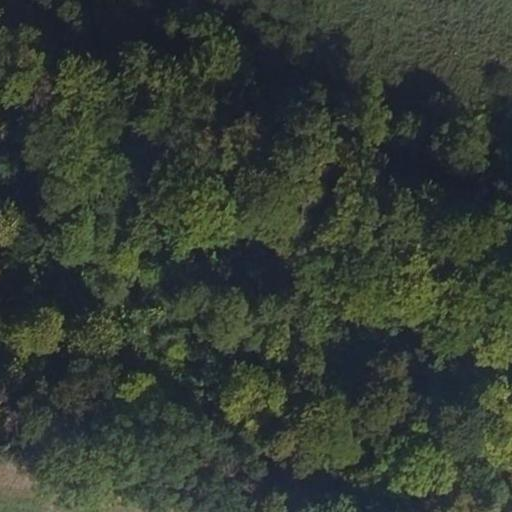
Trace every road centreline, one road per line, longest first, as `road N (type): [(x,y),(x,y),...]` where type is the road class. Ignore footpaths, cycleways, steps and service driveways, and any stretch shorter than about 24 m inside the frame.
road 1 (track): [(0,225),(511,474)]
road 2 (track): [(511,283),(0,58)]
road 3 (track): [(306,486),(0,394)]
